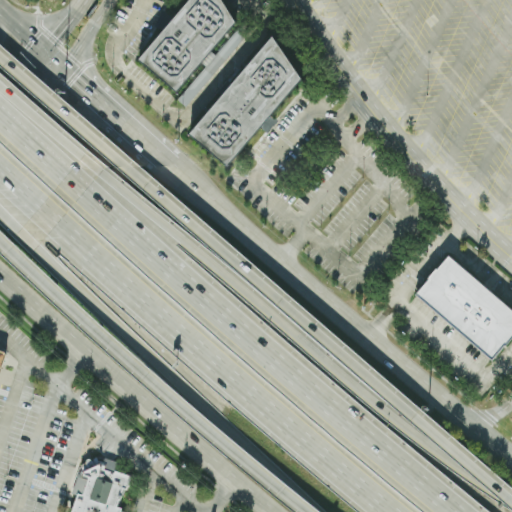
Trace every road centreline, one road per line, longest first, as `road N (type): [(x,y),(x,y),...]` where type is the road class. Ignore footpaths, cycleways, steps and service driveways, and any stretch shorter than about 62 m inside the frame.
road 1 (motorway): [(511,501),(91,138)]
road 2 (motorway): [(511,502),(81,158)]
road 3 (motorway): [(458,511),(64,179)]
road 4 (motorway): [(43,205),(402,511)]
road 5 (secondary): [(511,458),(168,166)]
road 6 (motorway): [(16,233),(314,511)]
road 7 (motorway): [(0,246),(304,511)]
road 8 (secondary): [(0,274),(259,511)]
road 9 (motorway): [(91,138),(0,58)]
